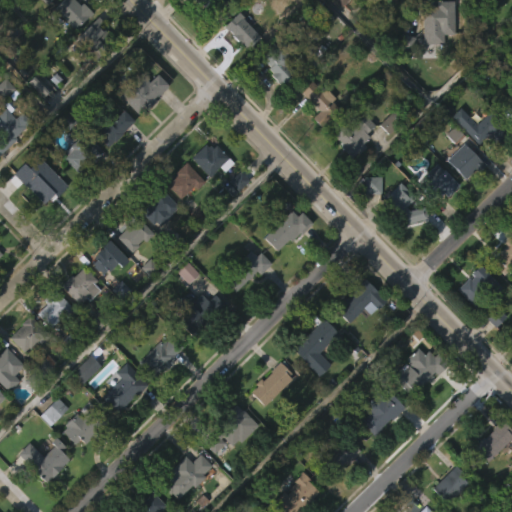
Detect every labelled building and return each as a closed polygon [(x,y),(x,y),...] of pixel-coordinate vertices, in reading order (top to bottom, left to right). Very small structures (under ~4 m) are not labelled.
[(75,0),(79,4),(81,6),(84,3),(95,14),(77,31),(55,9),(64,0),(75,0)] [(230,0),(231,1),(213,17),(198,0),(230,0)] [(479,0),(471,7),(476,11),(468,18),(464,13),(455,22),(471,40),(499,15),(485,0),(479,0)] [(361,11),(373,18),(379,8),(368,1),(361,11)] [(445,44),(425,44),(425,8),(439,8),(439,2),(455,2),(455,35),(445,35),(445,44)] [(237,17),(226,4),(208,21),(204,17),(199,22),(214,38),(237,17)] [(29,26),(43,42),(58,27),(44,12),(29,26)] [(261,36),(249,50),(225,27),(237,14),(261,36)] [(113,39),(98,54),(93,50),(88,54),(85,51),(90,46),(84,40),(81,42),(75,36),(96,15),(102,21),(98,24),(113,39)] [(419,25),(413,52),(399,48),(407,22),(419,25)] [(50,45),(70,67),(87,51),(66,29),(50,45)] [(450,70),(449,37),(432,37),(432,44),(418,45),(419,80),(439,80),(439,70),(450,70)] [(300,78),(289,88),(284,83),(281,85),(272,75),(274,73),(270,69),(272,67),(264,58),(283,41),(291,50),(289,52),(297,61),(290,67),(300,78)] [(256,74),(233,49),(219,62),(243,86),(256,74)] [(89,87),(107,69),(92,54),(74,72),(89,87)] [(510,54),(511,56),(511,76),(500,64),(510,54)] [(408,86),(410,72),(397,70),(394,84),(408,86)] [(159,74),(170,85),(141,116),(127,102),(146,81),(149,84),(159,74)] [(313,81),(322,90),(325,87),(335,97),(346,87),(356,98),(323,128),(314,118),(321,111),(311,100),(310,102),(302,91),(313,81)] [(292,105),(271,82),(256,96),(277,119),(292,105)] [(511,119),(510,121),(501,112),(511,101),(511,119)] [(164,121),(148,107),(124,133),(140,148),(164,121)] [(0,113),(7,108),(16,119),(23,113),(32,123),(16,138),(18,140),(0,156),(0,113)] [(39,133),(46,126),(32,110),(24,118),(39,133)] [(510,131),(496,145),(486,135),(477,143),(466,132),(489,110),(510,131)] [(133,123),(111,148),(88,127),(97,118),(106,127),(121,111),(133,123)] [(315,146),(308,154),(317,163),(338,143),(307,112),(294,126),(315,146)] [(375,125),(377,127),(368,134),(371,138),(366,142),(369,146),(360,153),(359,151),(354,155),(337,133),(352,120),(356,125),(368,116),(375,125)] [(99,155),(79,174),(65,159),(68,156),(65,153),(82,136),(100,154),(99,155)] [(0,183),(26,161),(16,150),(11,155),(0,142),(0,183)] [(206,143),(209,145),(210,144),(214,147),(217,144),(229,157),(210,176),(209,175),(206,178),(189,161),(206,143)] [(112,145),(89,166),(103,183),(127,162),(112,145)] [(349,193),(367,175),(361,170),(370,161),(357,148),(331,175),(349,193)] [(484,163),(477,170),(475,168),(465,178),(453,166),(470,149),(484,163)] [(384,169),(393,159),(384,150),(374,161),(384,169)] [(205,180),(199,187),(196,184),(181,199),(167,185),(177,174),(176,172),(186,161),(205,180)] [(458,171),(450,162),(441,170),(449,179),(458,171)] [(436,163),(443,172),(445,170),(458,184),(445,195),(443,191),(431,199),(416,182),(436,163)] [(69,187),(54,201),(51,199),(45,204),(30,190),(37,183),(35,181),(50,167),(69,187)] [(74,211),(98,193),(82,171),(57,189),(74,211)] [(204,212),(215,202),(220,208),(229,199),(208,176),(188,195),(204,212)] [(480,200),(460,178),(442,195),(462,216),(480,200)] [(166,219),(160,226),(155,221),(152,225),(138,210),(159,188),(178,206),(166,219)] [(397,194),(411,208),(426,204),(430,218),(408,223),(388,203),(397,194)] [(192,226),(200,218),(183,199),(161,219),(176,235),(189,223),(192,226)] [(441,234),(454,221),(433,199),(420,212),(441,234)] [(24,224),(41,242),(63,222),(46,204),(24,224)] [(229,232),(245,216),(235,207),(220,222),(229,232)] [(294,211),(298,215),(303,210),(314,222),(303,234),(301,231),(295,237),(294,235),(279,250),(265,236),(292,209),(294,211)] [(152,233),(144,242),(141,239),(137,243),(138,245),(130,253),(115,237),(124,228),(120,224),(132,212),(152,233)] [(359,212),(360,230),(378,229),(377,212),(359,212)] [(155,264),(175,242),(156,225),(136,247),(155,264)] [(418,234),(393,242),(399,262),(424,254),(418,234)] [(511,234),(511,267),(510,270),(511,272),(508,275),(494,260),(508,245),(505,241),(511,234)] [(123,256),(106,271),(105,270),(100,274),(89,262),(94,258),(91,255),(107,239),(123,256)] [(275,289),(304,258),(289,243),(259,273),(275,289)] [(252,249),(258,255),(262,251),(273,262),(261,273),(258,270),(236,291),(228,282),(231,280),(226,274),(252,249)] [(112,274),(128,289),(148,268),(132,253),(112,274)] [(481,264),(503,287),(496,295),(492,292),(478,306),(459,288),(470,277),(472,279),(476,275),(473,272),(481,264)] [(84,266),(98,280),(95,283),(101,289),(91,301),(87,297),(82,303),(62,285),(72,274),(74,276),(84,266)] [(98,311),(119,291),(105,277),(84,297),(98,311)] [(386,296),(365,318),(360,313),(351,322),(337,309),(343,303),(342,301),(348,295),(349,297),(366,277),(386,296)] [(511,288),(503,279),(486,296),(500,311),(511,300),(511,288)] [(255,288),(252,292),(247,287),(219,316),(231,328),(252,306),(256,310),(267,299),(255,288)] [(74,310),(57,326),(53,323),(49,327),(46,325),(43,329),(45,331),(28,348),(27,347),(22,352),(7,337),(28,314),(35,322),(40,318),(34,312),(44,303),(42,300),(54,289),(74,310)] [(215,292),(227,308),(205,326),(203,323),(188,335),(178,323),(183,320),(170,304),(180,296),(186,303),(199,293),(205,300),(215,292)] [(498,323),(475,301),(453,325),(469,340),(481,327),(488,333),(498,323)] [(95,325),(89,319),(92,316),(79,302),(57,322),(76,342),(95,325)] [(359,344),(365,351),(381,337),(362,315),(331,343),(344,358),(359,344)] [(339,333),(319,352),(332,365),(320,376),(294,348),(301,342),(298,339),(307,331),(309,333),(325,318),(339,333)] [(48,365),(68,344),(51,328),(31,348),(48,365)] [(222,342),(211,330),(204,336),(197,329),(176,349),(182,355),(176,360),(188,373),(222,342)] [(171,336),(181,347),(173,354),(174,356),(170,359),(174,363),(166,370),(164,367),(152,378),(136,360),(159,340),(160,341),(165,337),(167,340),(171,336)] [(502,352),(492,341),(480,352),(490,363),(502,352)] [(0,350),(4,346),(22,365),(13,374),(18,380),(6,392),(0,386),(0,350)] [(419,347),(425,354),(430,350),(435,356),(440,352),(451,364),(437,377),(435,375),(428,382),(427,380),(415,391),(407,382),(409,380),(405,374),(413,366),(406,359),(419,347)] [(5,373),(19,388),(40,368),(25,353),(5,373)] [(101,365),(84,382),(74,371),(91,354),(101,365)] [(314,412),(326,401),(315,388),(334,370),(319,354),(287,384),(314,412)] [(294,378),(267,405),(253,391),(259,385),(256,382),(262,377),(264,380),(281,361),(292,372),(290,375),(294,378)] [(139,373),(148,384),(118,412),(103,396),(125,376),(130,381),(139,373)] [(158,373),(134,398),(150,413),(173,388),(158,373)] [(386,411),(405,431),(435,402),(416,382),(386,411)] [(0,423),(2,425),(23,405),(2,383),(0,384),(0,423)] [(78,419),(97,402),(86,390),(68,408),(78,419)] [(380,391),(386,397),(388,396),(389,398),(394,393),(406,406),(393,419),(392,418),(376,435),(363,420),(369,414),(363,408),(380,391)] [(289,414),(275,399),(246,427),(260,442),(289,414)] [(96,404),(110,419),(96,435),(95,434),(86,443),(81,439),(76,444),(63,431),(67,427),(65,425),(77,412),(83,417),(96,404)] [(237,404),(253,418),(252,420),(258,426),(243,441),(240,439),(234,445),(224,436),(221,438),(225,442),(215,453),(204,441),(212,433),(214,435),(218,430),(215,427),(237,404)] [(112,448),(136,427),(122,410),(97,432),(112,448)] [(511,438),(487,463),(474,450),(480,444),(479,442),(485,436),(486,438),(494,430),(493,428),(503,418),(511,427),(511,438)] [(356,457),(371,471),(400,442),(386,429),(382,434),(375,428),(359,445),(363,449),(356,457)] [(64,444),(54,433),(40,446),(50,457),(64,444)] [(353,440),(362,449),(333,476),(319,461),(339,443),(344,449),(353,440)] [(198,477),(210,489),(222,477),(229,484),(253,460),(234,441),(198,477)] [(30,442),(44,456),(56,444),(70,458),(63,466),(64,467),(54,477),(53,476),(47,482),(19,453),(30,442)] [(57,465),(73,482),(90,467),(73,449),(57,465)] [(201,453),(212,465),(204,473),(208,477),(197,488),(193,485),(179,499),(164,486),(176,474),(171,469),(186,455),(192,461),(201,453)] [(511,470),(497,456),(468,484),(481,499),(511,470)] [(469,481),(449,502),(433,487),(455,464),(468,477),(466,479),(469,481)] [(321,492),(299,511),(276,511),(273,508),(277,505),(274,501),(285,490),(288,493),(292,490),(291,489),(297,483),(294,479),(304,471),(315,483),(313,485),(321,492)] [(35,511),(48,511),(66,495),(57,486),(62,482),(53,472),(46,479),(49,482),(39,492),(25,478),(13,489),(35,511)] [(334,507),(355,487),(342,472),(320,492),(334,507)] [(181,491),(165,506),(169,511),(167,511),(199,511),(210,503),(196,488),(187,497),(181,491)] [(153,491),(167,505),(160,511),(161,511),(127,511),(144,496),(146,498),(153,491)] [(438,511),(460,511),(450,501),(438,511)]
